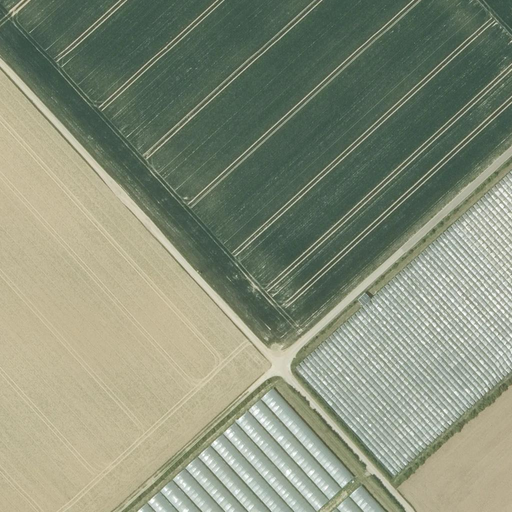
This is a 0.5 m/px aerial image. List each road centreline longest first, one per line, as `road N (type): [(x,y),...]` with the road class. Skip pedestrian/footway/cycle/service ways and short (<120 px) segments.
road 1 (track): [(278,372),(0,66)]
road 2 (unclassified): [(511,166),(278,372)]
road 3 (track): [(278,372),(126,511)]
road 4 (unclassified): [(405,511),(278,372)]
